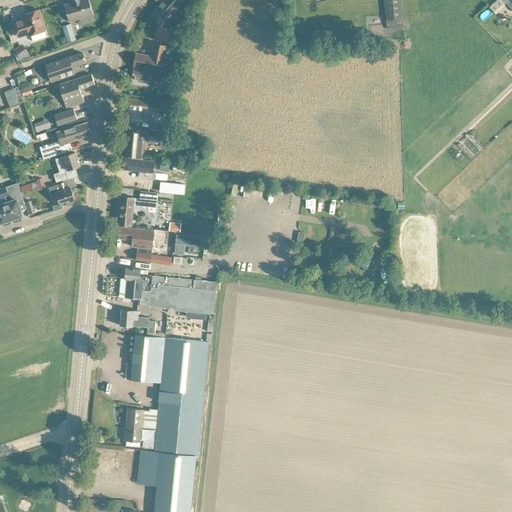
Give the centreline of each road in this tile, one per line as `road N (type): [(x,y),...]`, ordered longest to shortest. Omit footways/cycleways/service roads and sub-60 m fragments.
road 1 (secondary): [(67,511),(95,208)]
road 2 (secondary): [(95,208),(106,86),(135,0)]
road 3 (unknown): [(100,255),(193,270),(279,207)]
